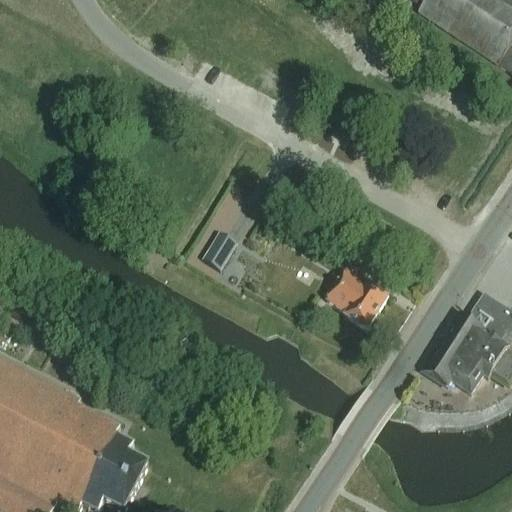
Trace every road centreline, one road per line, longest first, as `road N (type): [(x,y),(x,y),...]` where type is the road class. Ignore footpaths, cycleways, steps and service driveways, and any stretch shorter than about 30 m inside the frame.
road 1 (unclassified): [(480,253),(125,50),(82,0)]
road 2 (secondary): [(308,511),(480,253)]
